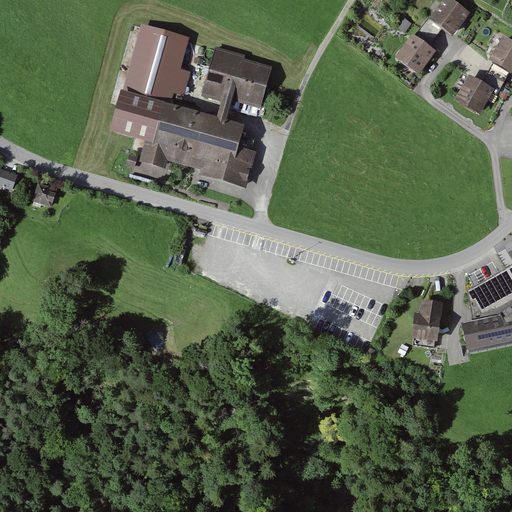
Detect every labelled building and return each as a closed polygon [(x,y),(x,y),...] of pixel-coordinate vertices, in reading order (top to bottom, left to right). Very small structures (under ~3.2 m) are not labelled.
[(471,14),(452,0),(445,0),(429,22),(453,39),(471,14)] [(191,39),(142,25),(124,88),(157,98),(172,103),(191,39)] [(436,52),(414,35),(395,60),(417,77),(436,52)] [(511,41),(506,38),(490,62),(511,75),(511,41)] [(244,56),(211,46),(195,97),(213,102),(209,114),(172,103),(157,98),(145,140),(135,171),(163,180),(168,164),(197,172),(195,177),(241,190),(251,156),(227,149),(234,126),(219,122),(225,102),(256,111),(268,70),(242,62),(244,56)] [(494,92),(470,77),(455,102),(479,117),(494,92)] [(145,140),(157,98),(124,88),(120,89),(108,129),(145,140)] [(18,175),(1,168),(0,169),(0,185),(11,191),(18,175)] [(55,192),(39,185),(33,199),(50,205),(55,192)] [(508,268),(468,290),(475,321),(463,324),(469,353),(511,344),(511,240),(497,249),(508,268)] [(443,302),(422,300),(421,312),(415,312),(411,337),(415,338),(414,346),(434,348),(436,340),(438,341),(443,302)]
